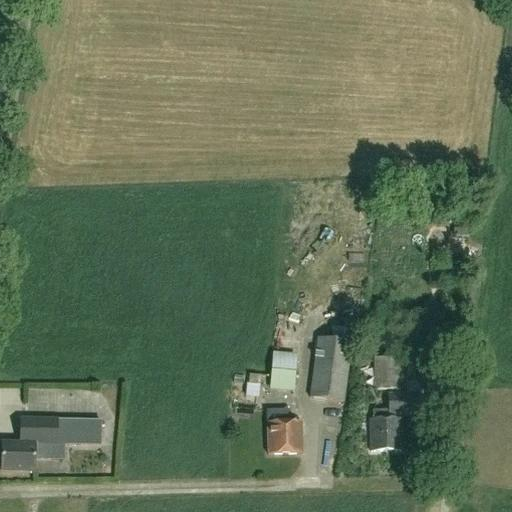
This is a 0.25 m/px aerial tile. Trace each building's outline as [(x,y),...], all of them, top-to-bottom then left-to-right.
[(343,404),(351,344),(318,340),(309,399),(343,404)] [(437,357),(420,357),(420,382),(437,382),(437,357)] [(402,391),(403,359),(373,359),(373,391),(402,391)] [(295,367),(272,365),(270,379),(294,382),(295,367)] [(246,402),(263,401),(261,378),(244,380),(246,402)] [(389,411),(372,411),(373,419),(369,419),(370,452),(400,451),(400,419),(397,419),(397,414),(411,414),(411,396),(389,396),(389,411)] [(267,456),(301,455),(300,422),(289,423),(289,411),(266,411),(267,456)] [(21,421),(20,443),(0,443),(0,453),(0,470),(33,472),(34,458),(49,459),(49,445),(99,447),(100,423),(21,421)]
